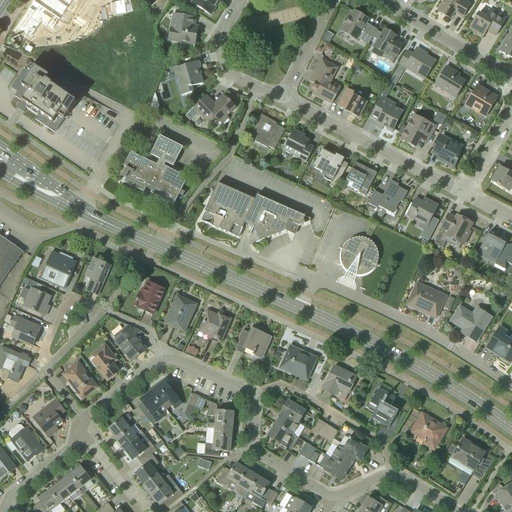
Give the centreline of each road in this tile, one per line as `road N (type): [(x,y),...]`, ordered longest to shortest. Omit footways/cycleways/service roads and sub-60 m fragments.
road 1 (residential): [(333,500),(257,453),(249,441),(250,394),(172,359),(84,420)]
road 2 (secondary): [(299,308),(32,184)]
road 3 (secondary): [(511,429),(459,390),(299,308)]
road 4 (residential): [(511,385),(394,314),(312,281)]
road 5 (residential): [(464,195),(281,97)]
road 6 (unknown): [(86,190),(128,119),(204,151)]
road 7 (unknown): [(295,274),(320,210),(238,168)]
road 8 (residential): [(511,78),(382,0)]
road 9 (residential): [(455,511),(390,474),(333,500)]
road 10 (residential): [(281,97),(226,66),(220,40),(239,0)]
